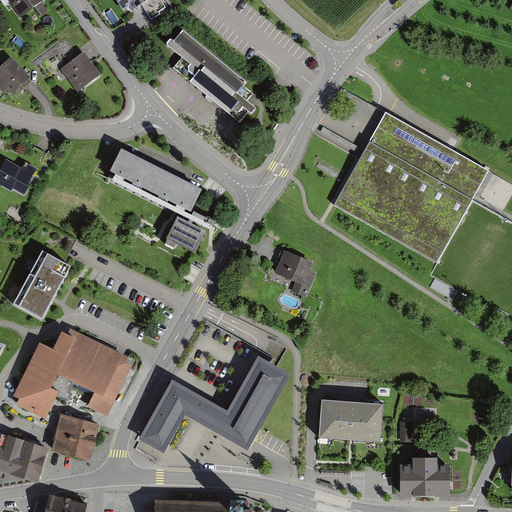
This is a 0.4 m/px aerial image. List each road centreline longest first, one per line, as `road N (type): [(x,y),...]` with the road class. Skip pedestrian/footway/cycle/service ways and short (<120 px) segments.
road 1 (tertiary): [(116,475),(127,424),(255,194)]
road 2 (tertiary): [(362,511),(252,483),(116,475)]
road 3 (tertiary): [(255,194),(275,176),(341,57)]
road 4 (residential): [(0,111),(77,131),(118,131),(151,112)]
road 5 (residential): [(151,112),(70,0)]
road 6 (residential): [(255,194),(151,112)]
